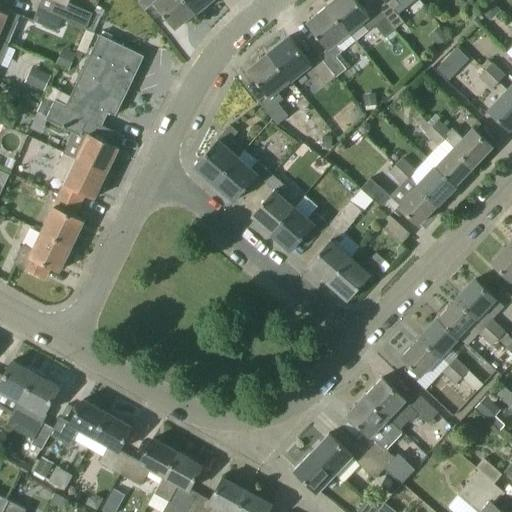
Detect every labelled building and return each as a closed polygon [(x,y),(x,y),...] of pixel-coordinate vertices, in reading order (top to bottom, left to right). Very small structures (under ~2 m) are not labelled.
[(70,0),(41,0),(38,8),(67,20),(73,5),(69,3),(70,0)] [(196,12),(185,0),(140,0),(139,1),(146,10),(154,3),(175,29),(196,12)] [(185,0),(196,12),(211,0),(185,0)] [(356,0),(333,0),(326,6),(350,33),(363,22),(369,29),(375,25),(385,37),(394,30),(377,9),(369,15),(356,0)] [(384,0),(386,2),(377,9),(394,30),(404,22),(394,9),(399,4),(396,0),(384,0)] [(492,15),(499,9),(492,1),(485,7),(492,15)] [(306,22),(325,47),(328,49),(319,56),(336,77),(346,69),(336,56),(342,52),(335,44),(350,33),(326,6),(306,22)] [(63,30),(67,20),(38,8),(32,21),(58,31),(59,28),(63,30)] [(20,15),(8,10),(6,14),(0,11),(0,39),(8,42),(20,15)] [(449,38),(438,26),(429,35),(439,47),(449,38)] [(144,56),(119,44),(123,37),(106,28),(103,35),(100,34),(67,105),(56,100),(47,119),(73,131),(73,132),(81,135),(87,121),(98,126),(100,123),(102,124),(108,112),(115,115),(144,56)] [(82,38),(90,42),(94,33),(85,30),(82,38)] [(289,36),(268,53),(291,81),(305,70),(311,77),(316,72),(326,85),(336,77),(319,56),(310,63),(308,60),(289,36)] [(278,92),(291,81),(268,53),(247,70),(269,97),(261,104),(277,124),(288,115),(278,103),(283,99),(278,92)] [(482,65),(486,69),(499,82),(506,75),(493,62),(492,63),(488,59),(482,65)] [(26,83),(45,91),(52,74),(33,67),(26,83)] [(492,89),(499,82),(486,69),(479,76),(492,89)] [(509,129),(511,125),(511,95),(507,91),(489,110),(509,129)] [(30,97),(28,104),(37,107),(39,101),(30,97)] [(38,111),(39,112),(48,116),(55,102),(48,99),(44,97),(40,106),(38,111)] [(377,104),(376,97),(364,98),(365,106),(375,105),(377,104)] [(426,133),(432,126),(428,122),(422,117),(419,114),(413,120),(417,123),(416,124),(426,133)] [(451,131),(439,119),(432,126),(445,139),(454,147),(474,166),(492,146),(473,128),(463,138),(453,129),(451,131)] [(364,120),(356,127),(364,134),(369,129),(369,125),(364,120)] [(102,125),(102,124),(100,123),(98,126),(87,121),(81,135),(73,132),(64,153),(106,173),(119,148),(111,144),(116,133),(124,137),(124,136),(102,125)] [(238,132),(235,130),(229,125),(217,139),(217,140),(194,166),(214,184),(244,150),(232,139),(238,132)] [(445,139),(432,126),(426,133),(439,146),(445,139)] [(332,148),(332,146),(332,135),(323,135),(322,135),(322,148),(323,148),(332,148)] [(455,185),(474,166),(454,147),(436,166),(435,166),(455,185)] [(214,184),(234,201),(257,176),(265,183),(273,174),(272,173),(285,159),(275,150),(267,160),(272,164),(268,169),(245,149),(244,150),(214,184)] [(94,198),(106,173),(64,153),(53,176),(64,181),(57,194),(79,205),(85,194),(94,198)] [(396,165),(409,177),(416,170),(403,157),(396,165)] [(402,184),(409,177),(396,165),(389,172),(402,184)] [(455,185),(435,166),(417,186),(437,205),(455,185)] [(251,216),(271,233),(295,206),(302,199),(273,174),(265,183),(273,190),(251,216)] [(361,190),(372,200),(373,199),(382,207),(392,196),(371,178),(361,190)] [(419,224),(437,205),(417,186),(399,206),(419,224)] [(344,232),(372,200),(361,190),(351,201),(350,200),(329,223),(323,230),(332,238),(308,265),(328,283),(360,246),(344,232)] [(74,216),(79,205),(57,194),(52,205),(54,206),(41,231),(72,246),(84,220),(74,216)] [(323,230),(329,223),(324,218),(315,211),(309,218),(295,206),(271,233),(291,251),(315,223),(323,230)] [(380,225),(399,243),(409,233),(390,215),(380,225)] [(59,271),(72,246),(41,231),(33,248),(23,243),(13,264),(43,278),(49,267),(59,271)] [(511,280),(511,279),(511,243),(510,242),(492,262),(511,280)] [(406,249),(400,244),(398,247),(397,252),(398,257),(406,249)] [(382,259),(376,254),(372,259),(359,248),(361,246),(360,246),(328,283),(348,301),(382,259)] [(494,297),(490,293),(475,279),(457,299),(476,317),(494,297)] [(458,336),(476,317),(457,299),(438,318),(458,336)] [(484,324),(497,337),(505,328),(491,316),(484,324)] [(439,356),(458,336),(438,318),(420,338),(439,356)] [(490,344),(497,337),(484,324),(477,331),(490,344)] [(498,337),(506,345),(511,339),(503,331),(503,332),(499,336),(498,337)] [(421,375),(439,356),(420,338),(401,357),(421,375)] [(460,376),(468,368),(454,355),(447,363),(448,365),(460,376)] [(20,401),(36,373),(13,360),(4,376),(0,374),(0,407),(13,415),(21,402),(20,401)] [(462,378),(460,376),(448,365),(442,372),(455,385),(462,378)] [(468,369),(462,376),(477,391),(484,384),(469,370),(468,369)] [(44,415),(50,404),(59,386),(36,373),(20,401),(21,402),(44,415)] [(412,406),(396,391),(382,377),(364,396),(388,418),(399,429),(409,419),(411,421),(418,413),(432,426),(436,422),(432,418),(438,412),(421,396),(412,406)] [(403,432),(399,429),(388,418),(364,396),(347,414),(376,442),(368,452),(384,467),(394,457),(386,450),(403,432)] [(475,408),(486,419),(497,407),(486,396),(475,408)] [(94,438),(108,413),(83,399),(70,423),(60,417),(53,429),(50,435),(72,446),(81,431),(94,438)] [(73,407),(68,404),(63,412),(62,414),(65,416),(68,415),(73,407)] [(119,450),(123,444),(132,427),(108,413),(94,438),(95,439),(91,447),(104,454),(100,462),(120,473),(129,456),(119,450)] [(50,435),(53,429),(43,423),(32,443),(43,449),(50,435)] [(451,430),(443,439),(454,448),(462,439),(451,430)] [(353,456),(343,447),(329,433),(311,451),(335,474),(351,458),(353,456)] [(164,477),(178,452),(153,438),(140,462),(129,456),(120,473),(142,485),(150,470),(164,477)] [(317,492),(335,474),(311,451),(293,470),(317,492)] [(189,489),(193,483),(202,466),(178,452),(164,477),(165,477),(156,494),(169,501),(164,511),(166,511),(189,511),(200,495),(189,489)] [(375,479),(385,469),(368,452),(357,462),(375,479)] [(394,457),(384,467),(385,469),(401,484),(414,469),(398,453),(394,457)] [(478,468),(480,470),(495,483),(503,475),(478,454),(472,461),(479,467),(478,468)] [(51,467),(39,461),(34,472),(45,478),(51,467)] [(506,493),(495,483),(480,470),(459,495),(478,511),(477,511),(502,511),(495,505),(506,493)] [(235,511),(248,491),(223,477),(210,500),(200,495),(189,511),(235,511)] [(268,511),(272,505),(248,491),(235,511),(268,511)] [(71,501),(55,493),(50,504),(66,511),(71,501)] [(0,511),(1,511),(8,500),(0,495),(0,511)] [(97,510),(103,498),(97,495),(88,498),(85,504),(97,510)] [(375,511),(378,509),(378,508),(367,499),(356,511),(375,511)] [(26,511),(28,510),(8,500),(1,511),(26,511)] [(395,511),(397,511),(385,502),(379,509),(378,508),(378,509),(375,511),(395,511)]
